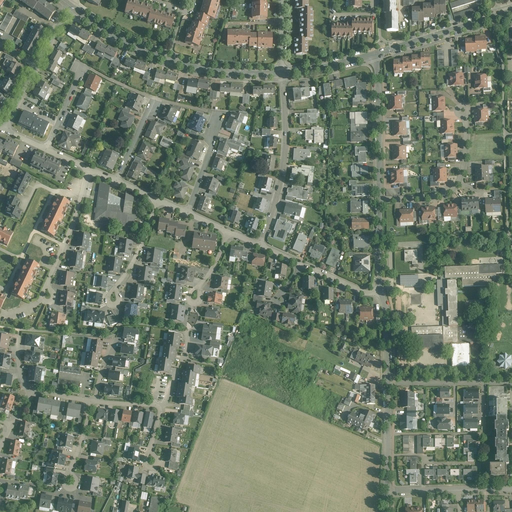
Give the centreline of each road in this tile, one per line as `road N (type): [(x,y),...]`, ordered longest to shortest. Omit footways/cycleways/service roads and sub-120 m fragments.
road 1 (tertiary): [(282,72),(173,62),(70,5)]
road 2 (residential): [(259,244),(285,144),(282,72)]
road 3 (residential): [(379,200),(455,189),(465,117)]
road 4 (residential): [(378,54),(379,200)]
road 5 (residential): [(89,167),(44,304)]
road 6 (tertiary): [(511,11),(378,54)]
road 7 (residential): [(387,384),(511,382)]
